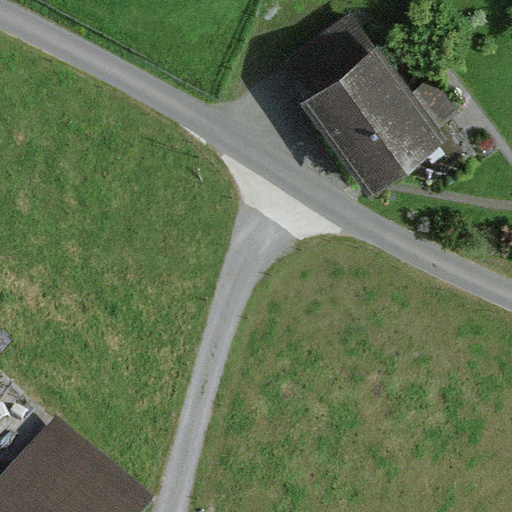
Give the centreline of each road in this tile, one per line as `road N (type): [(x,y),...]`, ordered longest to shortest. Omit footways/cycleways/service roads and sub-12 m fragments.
road 1 (unclassified): [(0,13),(402,247),(511,288)]
road 2 (unknown): [(174,511),(187,402),(209,322),(269,169)]
